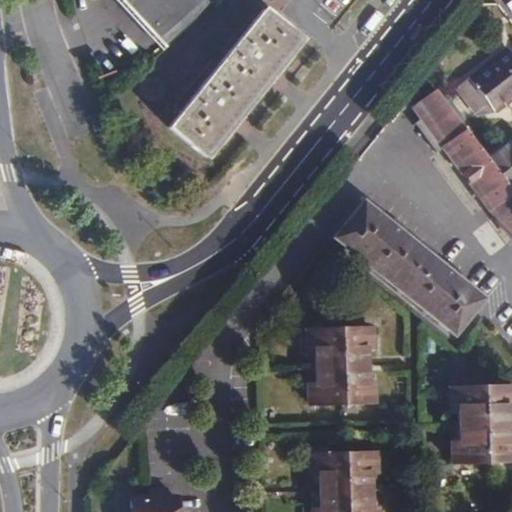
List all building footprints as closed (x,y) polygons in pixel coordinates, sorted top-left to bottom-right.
[(121,0),(164,46),(211,4),(207,0),(121,0)] [(264,8),(169,125),(205,156),(301,38),(264,8)] [(511,52),(510,50),(459,88),(479,114),(490,105),(497,114),(511,102),(511,52)] [(489,159),(438,91),(414,107),(422,120),(417,125),(438,153),(445,149),(511,238),(511,190),(508,184),(489,159)] [(489,159),(508,184),(511,180),(511,148),(507,153),(503,148),(489,159)] [(483,298),(368,200),(337,237),(453,335),(483,298)] [(371,321),(306,325),(307,346),(316,346),(318,381),(311,381),(312,401),(377,397),(376,375),(368,376),(365,341),(372,340),(371,321)] [(511,376),(456,381),(457,401),(466,401),(468,436),(461,436),(462,456),(511,452),(511,376)] [(382,447),(318,451),(319,472),(328,471),(330,506),(323,506),(323,511),(388,511),(388,500),(379,501),(377,466),(384,466),(382,447)] [(178,511),(177,492),(167,493),(167,485),(152,485),(152,494),(133,495),(133,511),(178,511)]
